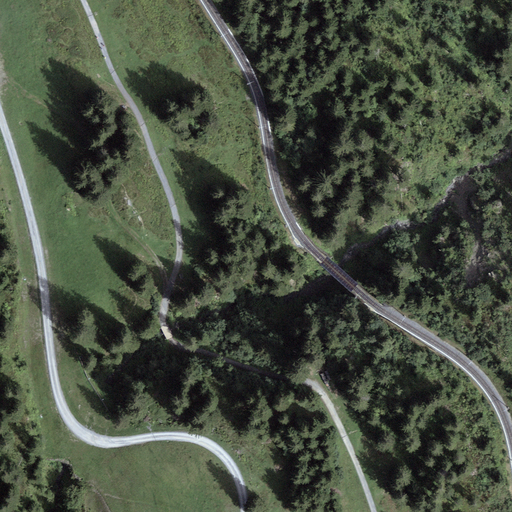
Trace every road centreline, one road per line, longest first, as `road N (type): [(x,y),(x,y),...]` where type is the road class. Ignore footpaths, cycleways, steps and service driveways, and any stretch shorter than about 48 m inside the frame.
road 1 (track): [(82,0),(176,219),(179,249),(164,326),(174,343),(309,383),(331,399),(373,511)]
road 2 (track): [(0,114),(40,261),(55,384),(66,415),(84,434)]
road 3 (track): [(168,293),(151,253),(120,222),(100,181),(0,71)]
road 4 (track): [(244,511),(236,474),(205,442),(169,435),(112,442),(84,434)]
